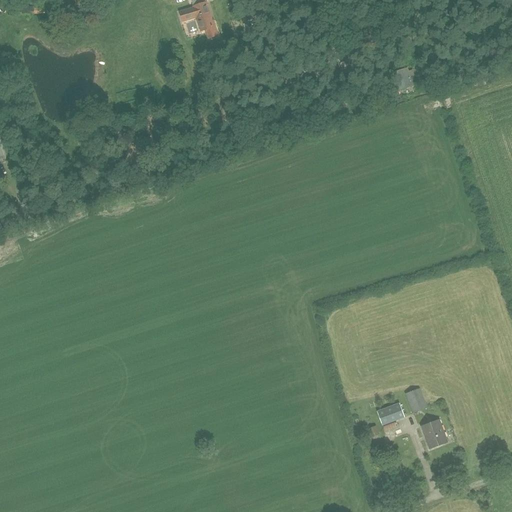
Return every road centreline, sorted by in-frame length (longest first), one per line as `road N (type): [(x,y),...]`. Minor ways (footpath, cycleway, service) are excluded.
road 1 (track): [(511,6),(335,65),(343,96),(328,118),(0,226)]
road 2 (track): [(511,471),(388,511)]
